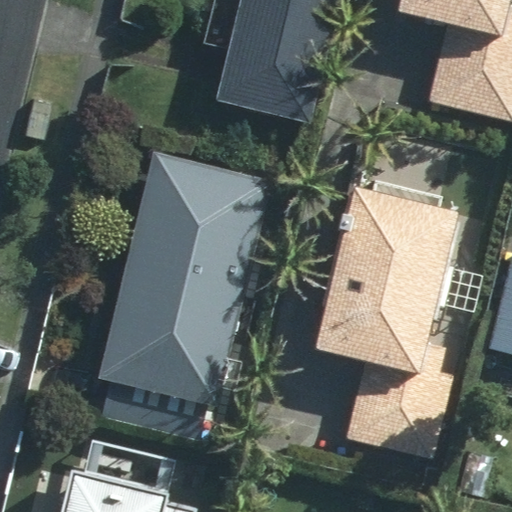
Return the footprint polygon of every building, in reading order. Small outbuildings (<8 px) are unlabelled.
[(232,0),(209,99),(303,121),(331,0),(232,0)] [(387,0),(385,10),(441,23),(423,100),(508,120),(511,105),(511,6),(505,5),(506,0),(387,0)] [(261,181),(147,153),(93,376),(208,403),(261,181)] [(302,350),(361,364),(342,440),(426,460),(452,352),(417,344),(448,215),(341,190),(302,350)] [(511,245),(488,338),(511,344),(511,245)] [(189,511),(190,511),(152,501),(152,500),(61,475),(50,511),(189,511)]
